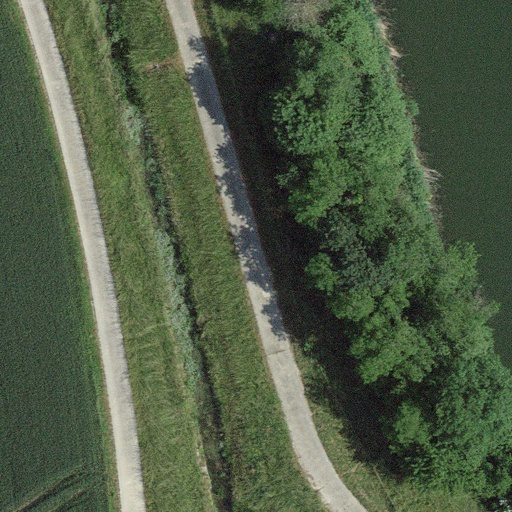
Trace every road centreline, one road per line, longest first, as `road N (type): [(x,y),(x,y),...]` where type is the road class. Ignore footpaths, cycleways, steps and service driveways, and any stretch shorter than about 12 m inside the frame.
road 1 (track): [(349,511),(304,437),(180,0)]
road 2 (track): [(32,0),(85,198),(133,511)]
